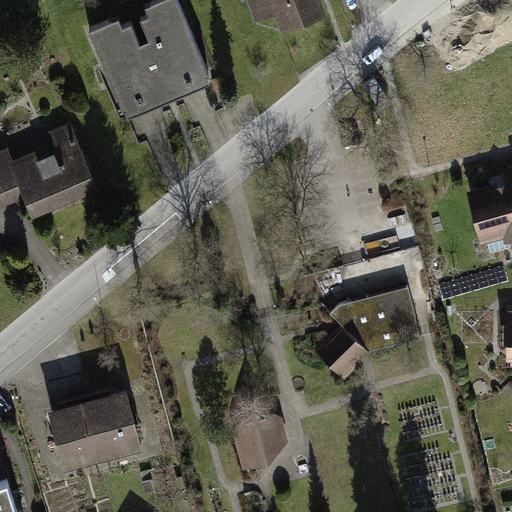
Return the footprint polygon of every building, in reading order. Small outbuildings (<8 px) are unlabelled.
[(179,0),(141,0),(88,24),(126,109),(212,72),(179,0)] [(248,0),(249,1),(252,0),(268,0),(277,30),(321,18),(315,0),(248,0)] [(10,143),(0,146),(0,200),(26,191),(32,208),(98,184),(78,131),(14,155),(10,143)] [(474,192),(486,236),(511,228),(511,162),(502,165),(507,184),(474,192)] [(339,302),(330,311),(343,323),(369,350),(414,338),(409,319),(417,316),(409,284),(339,302)] [(369,350),(343,323),(317,349),(343,375),(369,350)] [(125,389),(52,408),(66,461),(139,442),(125,389)] [(254,408),(239,423),(251,465),(269,461),(287,439),(282,417),(274,410),(270,414),(263,416),(254,408)] [(14,511),(6,481),(0,482),(0,511),(14,511)]
